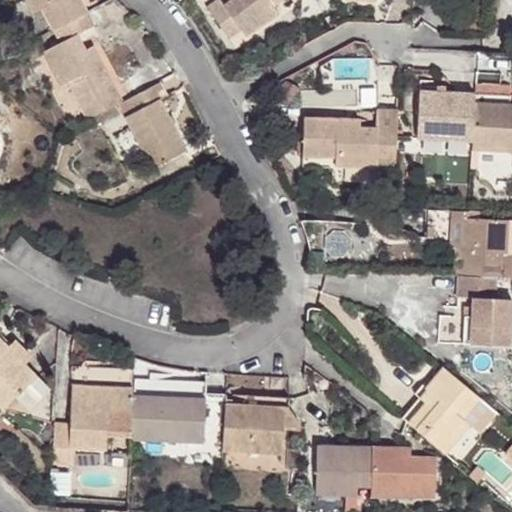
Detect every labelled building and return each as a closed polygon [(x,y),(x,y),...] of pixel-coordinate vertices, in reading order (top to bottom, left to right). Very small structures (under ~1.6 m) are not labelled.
[(46,15),(56,33),(89,14),(81,0),(29,0),(39,18),(46,15)] [(285,0),(225,0),(224,1),(223,0),(208,0),(205,2),(227,36),(241,28),(245,36),(279,15),(274,7),(285,0)] [(89,14),(56,33),(64,48),(45,58),(63,91),(71,87),(87,115),(120,98),(99,59),(92,63),(86,54),(79,40),(97,29),(89,14)] [(92,63),(99,59),(94,50),(86,54),(92,63)] [(329,62),(331,85),(371,82),(370,60),(329,62)] [(170,98),(161,82),(125,102),(134,118),(128,121),(157,174),(191,154),(162,101),(170,98)] [(511,104),(476,103),(477,94),(421,92),(420,138),(474,142),(474,148),(511,150),(511,104)] [(511,95),(477,94),(476,103),(511,104),(511,95)] [(87,115),(90,121),(123,104),(120,98),(87,115)] [(397,161),(399,110),(377,110),(376,129),(361,128),(348,128),(348,119),(305,118),(304,155),(336,157),(336,167),(377,169),(377,160),(397,161)] [(361,120),(348,119),(348,128),(361,128),(361,120)] [(498,274),(508,275),(510,218),(466,216),(463,273),(498,274)] [(474,304),(473,342),(511,343),(511,296),(497,296),(498,274),(463,273),(460,273),(459,295),(474,296),(474,304)] [(467,304),(465,341),(473,342),(474,304),(467,304)] [(36,373),(26,363),(10,346),(0,336),(0,403),(3,407),(36,373)] [(10,346),(26,363),(33,357),(17,339),(10,346)] [(483,398),(449,369),(431,389),(437,394),(430,404),(424,397),(405,418),(446,453),(472,424),(465,417),(483,398)] [(133,416),(134,395),(134,388),(72,387),(70,424),(55,424),(54,464),(72,465),(73,447),(107,448),(109,415),(133,416)] [(437,394),(431,389),(424,397),(430,404),(437,394)] [(133,416),(131,438),(204,441),(204,448),(223,449),(224,414),(207,413),(207,398),(134,395),(133,416)] [(286,405),(225,402),(224,414),(223,449),(283,452),(286,405)] [(402,456),(403,447),(322,443),(320,492),(353,494),(354,485),(376,486),(376,495),(438,498),(439,457),(416,456),(402,456)] [(415,448),(403,447),(402,456),(416,456),(415,448)]
